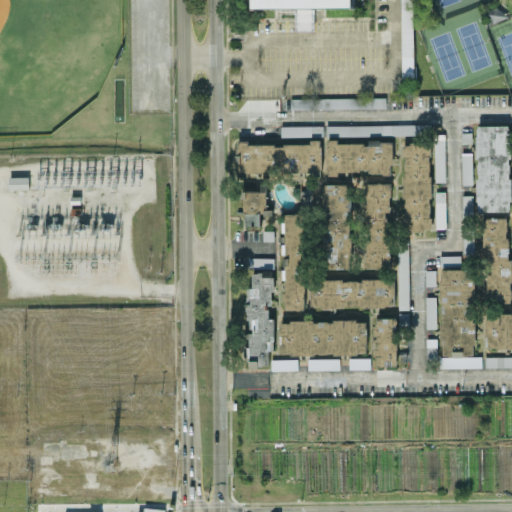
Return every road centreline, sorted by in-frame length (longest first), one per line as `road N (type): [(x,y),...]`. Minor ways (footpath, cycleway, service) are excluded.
road 1 (secondary): [(217,511),(214,0)]
road 2 (secondary): [(181,0),(184,451)]
